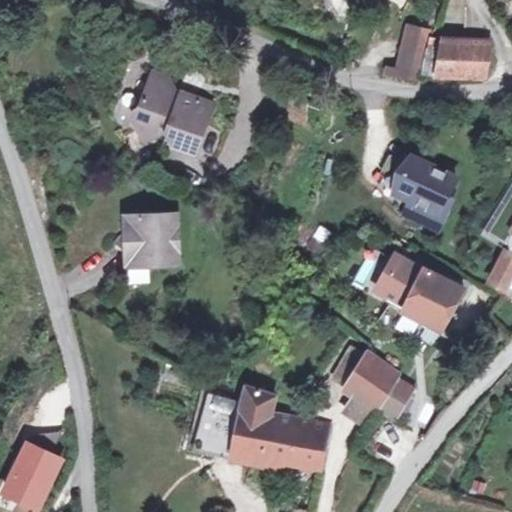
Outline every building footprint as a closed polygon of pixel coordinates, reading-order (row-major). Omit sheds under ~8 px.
[(408,21),(404,37),(421,40),(424,26),(408,21)] [(414,77),(421,40),(404,37),(397,61),(382,57),(378,70),(414,77)] [(458,65),(462,39),(436,37),(433,62),(458,65)] [(483,42),(462,39),(458,65),(479,67),(483,42)] [(144,117),(159,129),(160,143),(184,155),(210,104),(171,84),(164,67),(149,59),(134,88),(137,92),(127,94),(121,105),(128,122),(144,117)] [(133,135),(159,129),(144,117),(128,122),(133,135)] [(451,167),(406,146),(384,192),(397,206),(398,205),(404,190),(434,203),(442,186),(451,167)] [(484,222),(505,235),(486,272),(500,281),(511,259),(511,176),(484,222)] [(404,190),(398,205),(434,222),(449,189),(442,186),(434,203),(404,190)] [(178,264),(176,215),(125,215),(126,231),(112,241),(127,251),(127,266),(178,264)] [(457,278),(393,246),(374,282),(400,297),(399,300),(435,320),(457,278)] [(369,399),(386,362),(345,336),(327,373),(344,384),(369,399)] [(386,362),(369,399),(383,407),(401,371),(386,362)] [(199,438),(235,445),(324,462),(329,416),(273,405),(274,389),(243,383),(241,394),(206,390),(199,438)] [(355,418),(369,399),(344,384),(331,403),(355,418)] [(32,428),(26,439),(49,450),(61,425),(32,428)] [(26,439),(3,486),(34,501),(58,454),(49,450),(26,439)]
